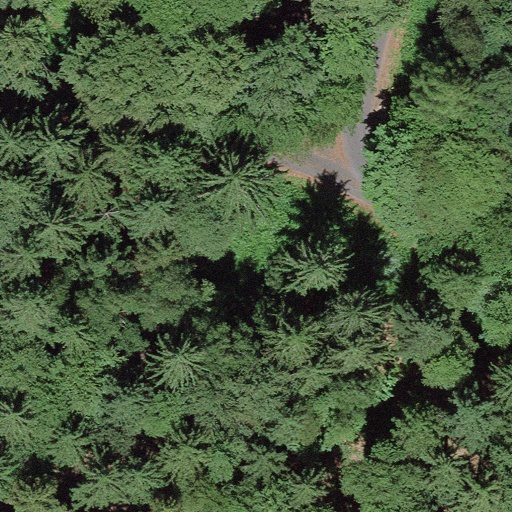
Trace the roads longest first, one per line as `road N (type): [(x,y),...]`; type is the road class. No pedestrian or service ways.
road 1 (track): [(359,180),(0,102)]
road 2 (unclassified): [(387,0),(359,180),(511,273)]
